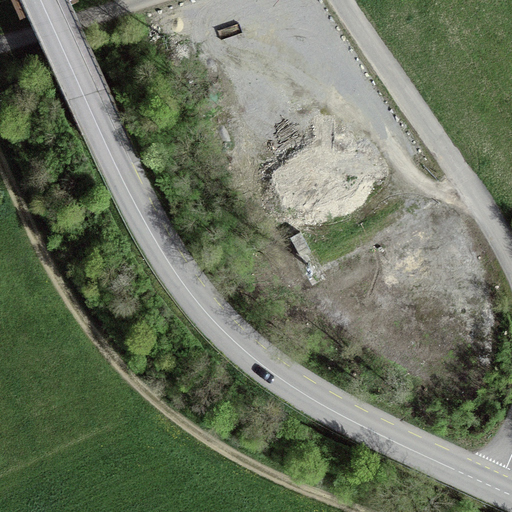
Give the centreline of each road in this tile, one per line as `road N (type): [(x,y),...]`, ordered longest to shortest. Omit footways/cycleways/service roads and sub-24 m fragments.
road 1 (residential): [(41,0),(136,205),(215,321),(304,394),(511,496)]
road 2 (track): [(474,194),(437,188),(411,171),(303,42)]
road 3 (unclassified): [(0,45),(153,0)]
